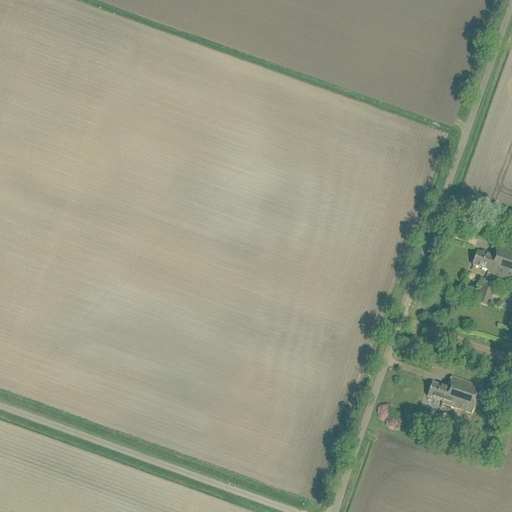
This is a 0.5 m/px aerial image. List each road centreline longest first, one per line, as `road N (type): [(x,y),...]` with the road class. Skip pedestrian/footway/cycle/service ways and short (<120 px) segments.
road 1 (unclassified): [(332,511),(511,1)]
road 2 (unclassified): [(290,511),(0,406)]
